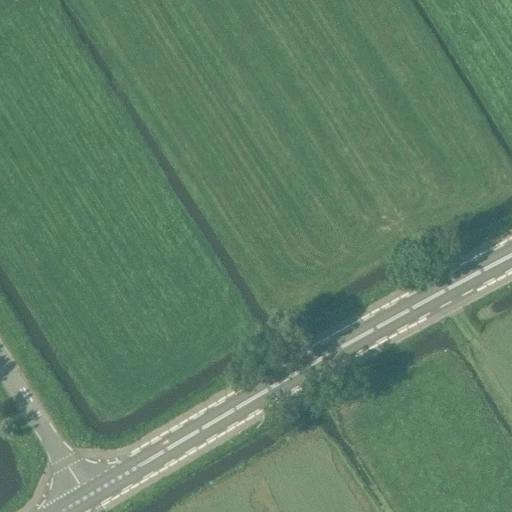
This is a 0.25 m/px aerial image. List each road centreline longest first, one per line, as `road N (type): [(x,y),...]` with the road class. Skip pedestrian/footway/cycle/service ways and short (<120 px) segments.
road 1 (secondary): [(85,498),(511,257)]
road 2 (unclassified): [(85,498),(0,361)]
